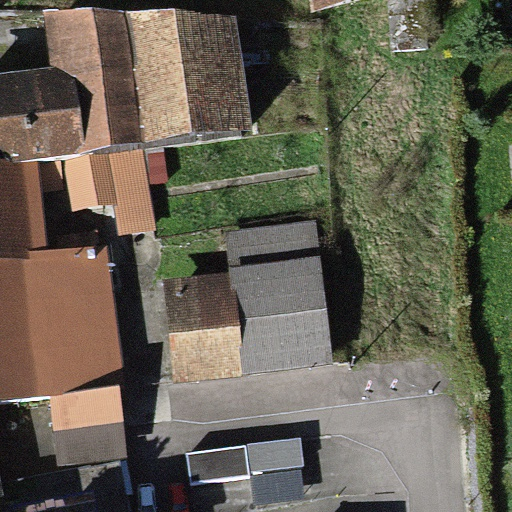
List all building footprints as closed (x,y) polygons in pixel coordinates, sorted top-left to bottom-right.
[(308,0),(313,21),(388,4),(386,0),(308,0)] [(47,94),(0,99),(0,182),(23,181),(70,175),(70,174),(234,160),(224,44),(121,52),(119,27),(42,33),(47,94)] [(23,181),(0,182),(0,417),(41,414),(40,403),(116,397),(106,264),(30,270),(23,181)] [(236,287),(153,295),(163,392),(324,376),(310,239),(232,247),(236,287)] [(111,409),(48,410),(50,462),(112,460),(111,409)] [(296,431),(173,439),(175,465),(297,457),(296,431)] [(123,511),(118,473),(8,486),(11,511),(123,511)] [(375,511),(375,489),(307,492),(308,511),(375,511)]
